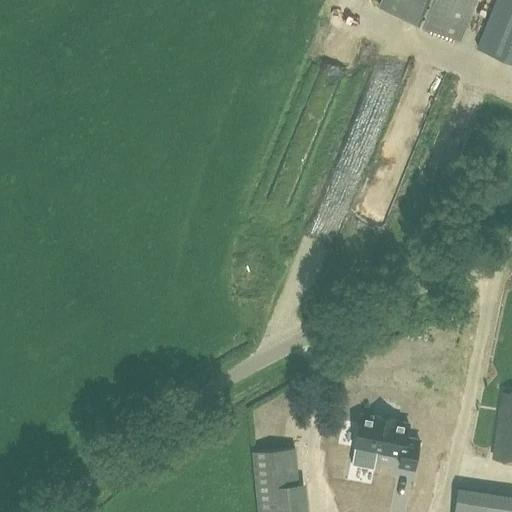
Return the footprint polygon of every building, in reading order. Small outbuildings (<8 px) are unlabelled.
[(477,0),(383,0),(381,8),(460,41),(477,0)] [(511,0),(497,0),(478,48),(511,62),(511,0)] [(511,461),(511,394),(503,393),(495,459),(511,461)] [(394,421),(395,419),(375,415),(375,417),(361,415),(351,464),(374,468),(377,451),(401,455),(399,465),(414,468),(419,440),(406,437),(409,424),(394,421)] [(254,453),(258,488),(299,485),(296,449),(254,453)] [(511,511),(511,493),(458,485),(453,511),(511,511)]
